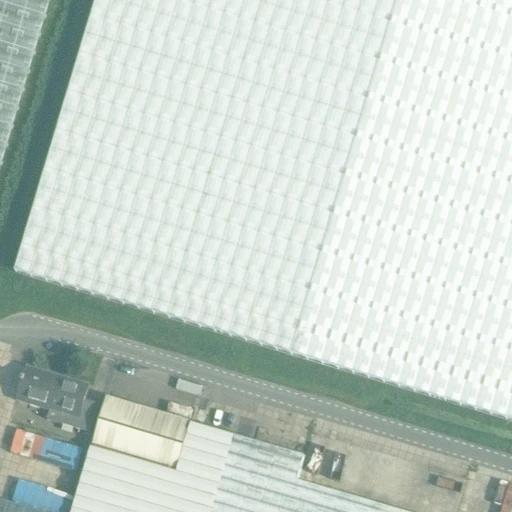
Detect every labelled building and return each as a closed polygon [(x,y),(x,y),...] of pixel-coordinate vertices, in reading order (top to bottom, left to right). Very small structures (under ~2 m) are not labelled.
[(0,0),(0,165),(48,0),(0,0)] [(511,0),(96,0),(15,272),(511,421),(511,0)] [(83,403),(87,388),(25,370),(16,404),(49,413),(46,424),(89,436),(98,407),(83,403)] [(104,399),(90,446),(175,471),(189,425),(104,399)] [(175,471),(90,446),(70,511),(34,511),(0,501),(0,511),(389,511),(294,483),(302,459),(189,425),(175,471)]
